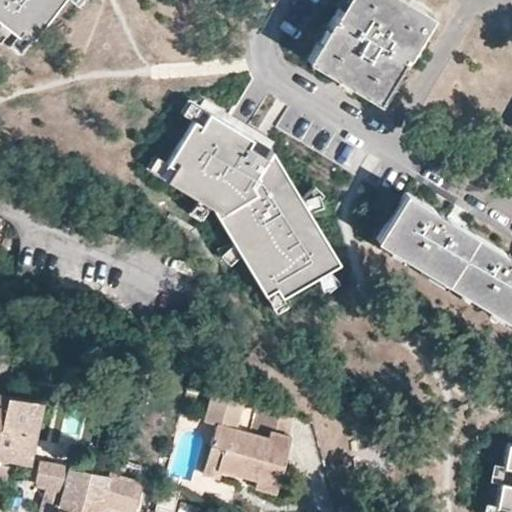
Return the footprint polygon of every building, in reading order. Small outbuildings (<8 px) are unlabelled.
[(0,0),(0,24),(6,29),(14,17),(27,31),(52,0),(0,0)] [(430,12),(410,0),(342,0),(308,57),(379,99),(430,12)] [(261,141),(207,109),(200,120),(184,111),(164,145),(181,155),(166,174),(209,196),(256,280),(272,270),(281,283),(321,253),(261,141)] [(511,250),(453,216),(407,188),(376,238),(511,319),(511,250)] [(42,398),(0,390),(0,462),(12,465),(24,467),(25,459),(29,459),(32,447),(42,398)] [(236,427),(243,399),(212,392),(206,419),(215,422),(211,443),(223,446),(219,468),(257,477),(255,486),(277,492),(291,432),(288,431),(292,416),(255,406),(249,430),(236,427)] [(204,473),(255,486),(257,477),(219,468),(223,446),(211,443),(204,473)] [(511,511),(511,449),(509,448),(497,511),(511,511)] [(75,467),(91,470),(94,459),(78,456),(75,467)] [(98,511),(101,503),(109,474),(91,470),(75,467),(39,461),(38,469),(36,476),(36,477),(36,480),(38,482),(40,483),(43,484),(47,485),(41,506),(58,510),(71,511),(98,511)] [(143,468),(114,461),(112,466),(109,474),(140,482),(143,468)] [(12,465),(0,462),(0,481),(9,483),(12,465)] [(10,499),(27,501),(31,474),(14,472),(10,499)] [(140,482),(109,474),(101,503),(132,511),(153,511),(160,487),(140,482)] [(179,489),(161,484),(160,487),(153,511),(173,511),(180,490),(179,489)] [(196,511),(198,506),(180,500),(176,511),(196,511)]
